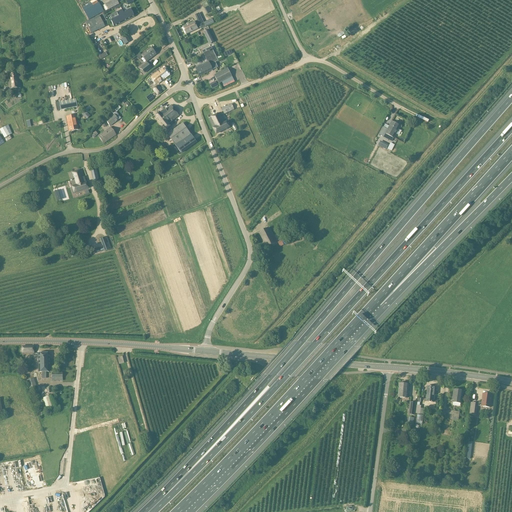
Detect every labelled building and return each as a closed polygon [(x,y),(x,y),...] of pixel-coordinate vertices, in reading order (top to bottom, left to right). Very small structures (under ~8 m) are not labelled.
[(115,0),(105,6),(108,11),(118,6),(115,0)] [(91,4),(82,8),(89,20),(103,12),(98,3),(92,6),(91,4)] [(109,18),(114,27),(133,17),(129,9),(123,13),(122,11),(109,18)] [(190,24),(187,25),(183,27),(186,34),(198,29),(200,27),(201,29),(206,27),(215,23),(213,18),(204,22),(199,13),(195,15),(197,20),(194,22),(194,21),(190,24)] [(104,27),(99,17),(99,16),(84,22),(85,23),(83,24),(88,34),(90,33),(104,27)] [(209,30),(204,32),(210,44),(214,42),(209,30)] [(351,36),(344,39),(347,45),(353,41),(351,36)] [(141,55),(147,62),(156,54),(151,47),(141,55)] [(216,63),(215,62),(218,61),(212,50),(205,53),(209,62),(195,68),(197,71),(216,63)] [(152,68),(148,63),(141,68),(144,73),(152,68)] [(218,67),(216,63),(197,71),(199,76),(218,67)] [(219,84),(232,77),(228,68),(214,76),(219,84)] [(150,75),(156,83),(168,75),(164,69),(157,74),(155,71),(150,75)] [(7,73),(9,89),(20,88),(19,72),(7,73)] [(158,86),(154,89),(158,95),(162,91),(158,86)] [(59,102),(61,110),(77,107),(75,99),(59,102)] [(234,110),(234,109),(232,104),(222,109),(224,115),(234,110)] [(167,130),(171,126),(169,124),(179,116),(172,105),(166,110),(165,109),(160,113),(155,116),(167,130)] [(209,119),(213,128),(216,134),(230,127),(227,121),(225,122),(221,113),(209,119)] [(105,120),(110,126),(118,120),(114,114),(105,120)] [(66,117),(69,131),(78,130),(75,115),(66,117)] [(392,141),(400,126),(392,122),(388,130),(383,127),(379,134),(392,141)] [(183,123),(167,134),(181,154),(197,142),(183,123)] [(4,138),(6,141),(7,142),(12,139),(10,135),(12,134),(8,125),(5,127),(4,126),(0,128),(0,130),(4,138)] [(110,128),(98,136),(103,144),(116,135),(110,128)] [(381,141),(379,145),(387,149),(389,144),(381,141)] [(88,188),(86,182),(86,183),(82,170),(69,174),(71,181),(70,181),(72,187),(71,187),(73,193),(88,188)] [(259,233),(267,248),(276,243),(268,228),(259,233)] [(106,237),(100,239),(104,250),(110,248),(106,237)] [(21,347),(22,355),(34,355),(34,346),(21,347)] [(38,353),(38,372),(49,372),(49,353),(38,353)] [(27,381),(29,389),(36,387),(33,379),(27,381)] [(399,384),(398,397),(407,398),(408,385),(399,384)] [(435,394),(436,391),(435,390),(435,387),(427,386),(426,401),(434,402),(435,394)] [(454,390),(452,402),(461,403),(463,391),(454,390)] [(478,406),(481,406),(490,407),(492,395),(483,394),(482,402),(478,402),(478,403),(471,402),(469,415),(477,415),(478,406)] [(50,396),(43,398),(46,410),(54,408),(50,396)] [(416,405),(416,414),(423,415),(424,408),(420,408),(421,406),(419,406),(420,402),(417,402),(417,405),(416,405)]
